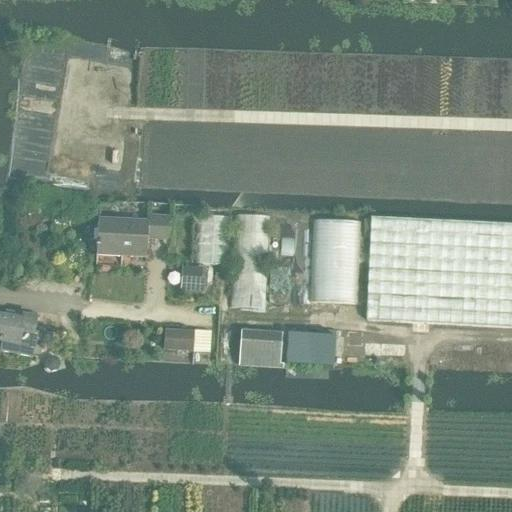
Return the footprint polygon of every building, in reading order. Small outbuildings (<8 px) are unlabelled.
[(96,242),(95,241),(95,245),(96,245),(95,255),(145,257),(146,239),(167,240),(168,217),(147,216),(146,221),(97,218),(96,242)] [(367,308),(367,322),(511,328),(511,225),(372,219),(367,308)] [(202,269),(193,268),(184,268),(183,289),(192,290),(201,290),(202,269)] [(0,317),(0,341),(2,342),(0,351),(0,352),(32,358),(36,335),(32,334),(35,319),(5,313),(4,318),(0,317)] [(193,350),(194,329),(173,328),(172,349),(193,350)] [(241,331),(239,365),(283,369),(283,364),(280,364),(282,334),(241,331)] [(287,334),(285,365),(335,369),(338,338),(287,334)] [(47,359),(46,361),(44,364),(46,369),(51,372),(56,371),(59,366),(58,360),(55,359),(54,358),(53,357),(47,359)]
